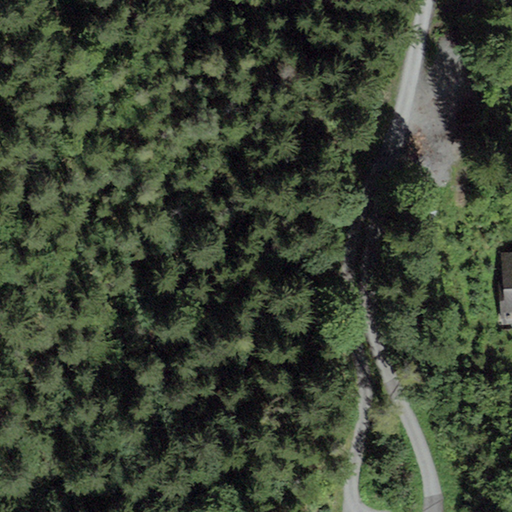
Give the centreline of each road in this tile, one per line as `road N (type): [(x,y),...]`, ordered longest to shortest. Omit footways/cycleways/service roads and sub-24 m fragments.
road 1 (track): [(375,190),(371,313),(417,434),(431,511)]
road 2 (track): [(375,190),(355,232),(346,279),(362,400),(345,511)]
road 3 (track): [(424,0),(375,190)]
